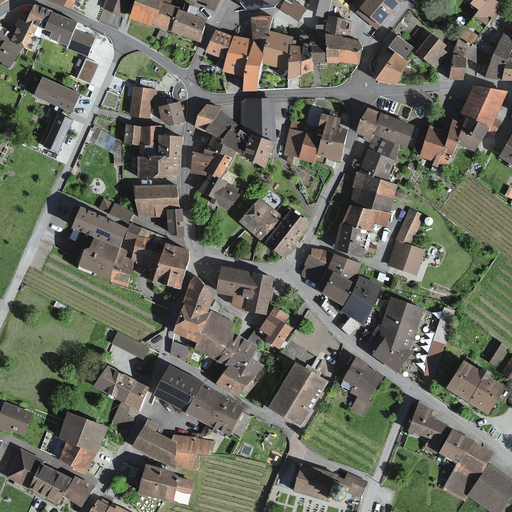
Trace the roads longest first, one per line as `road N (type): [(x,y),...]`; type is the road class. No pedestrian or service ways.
road 1 (residential): [(0,322),(124,40)]
road 2 (residential): [(374,484),(304,456),(283,424),(163,355)]
road 3 (residential): [(359,88),(344,161),(287,272)]
road 4 (residential): [(87,511),(122,457),(163,355)]
road 5 (residential): [(410,388),(341,334),(287,272)]
road 6 (residential): [(359,88),(198,95)]
road 7 (residential): [(191,249),(185,169),(198,95)]
road 8 (residential): [(511,83),(359,88)]
road 9 (residential): [(410,388),(511,457)]
